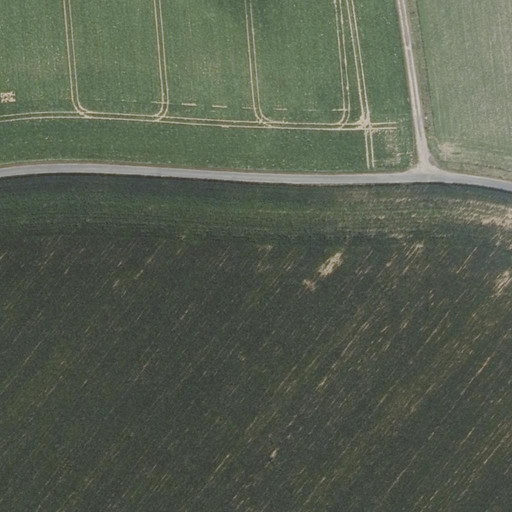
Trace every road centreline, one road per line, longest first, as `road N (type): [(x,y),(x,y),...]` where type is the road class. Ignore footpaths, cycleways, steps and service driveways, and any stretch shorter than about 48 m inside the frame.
road 1 (tertiary): [(511,184),(0,170)]
road 2 (track): [(402,0),(422,178)]
